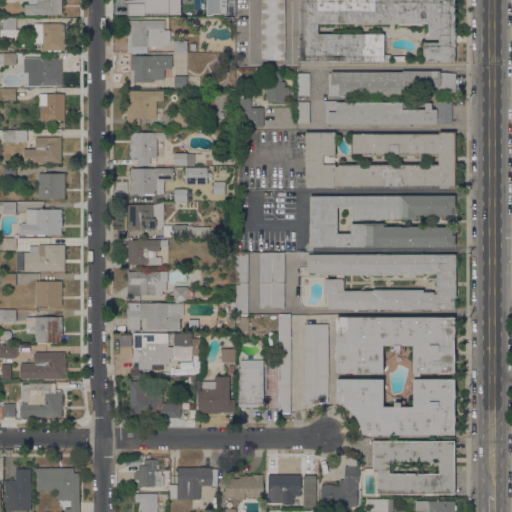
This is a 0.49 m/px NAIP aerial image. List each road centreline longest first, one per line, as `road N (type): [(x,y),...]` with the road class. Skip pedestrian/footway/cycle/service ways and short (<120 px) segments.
road 1 (residential): [(101,511),(93,0)]
road 2 (secondary): [(492,491),(493,0)]
road 3 (residential): [(455,192),(304,193),(303,224),(303,249),(455,249)]
road 4 (residential): [(325,437),(0,437)]
